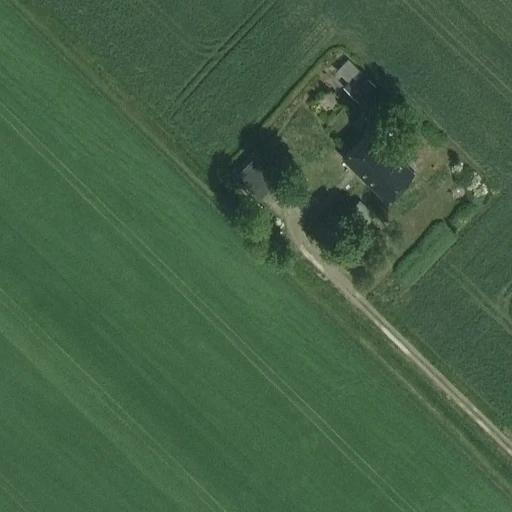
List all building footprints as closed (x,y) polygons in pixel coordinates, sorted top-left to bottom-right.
[(359,101),(376,84),(360,69),(359,70),(348,59),(337,70),(348,82),(344,86),(359,101)] [(364,179),(393,150),(371,129),(343,158),(364,179)] [(393,150),(364,179),(386,200),(414,171),(393,150)] [(375,214),(360,199),(348,211),(363,226),(375,214)] [(317,257),(326,254),(312,203),(303,206),(317,257)]
